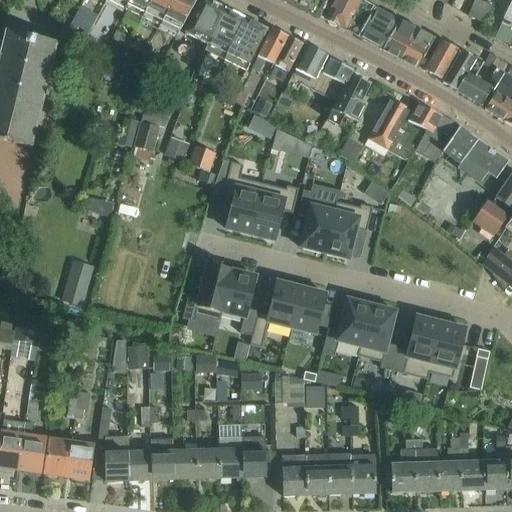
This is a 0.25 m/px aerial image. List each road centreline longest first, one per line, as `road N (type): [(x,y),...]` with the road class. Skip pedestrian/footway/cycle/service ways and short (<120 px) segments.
road 1 (residential): [(212,247),(499,319),(511,332)]
road 2 (residential): [(249,0),(429,90),(511,143)]
road 3 (residential): [(511,59),(385,0)]
